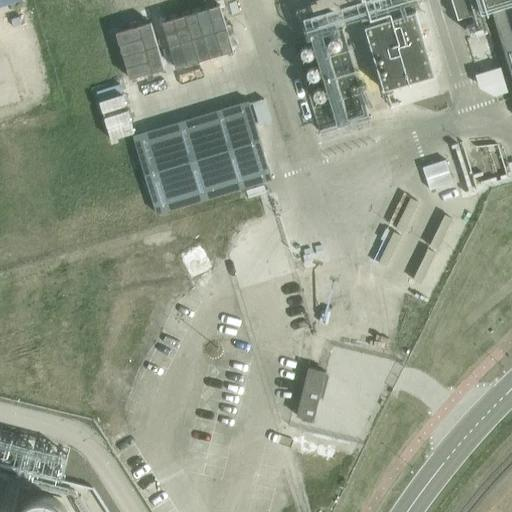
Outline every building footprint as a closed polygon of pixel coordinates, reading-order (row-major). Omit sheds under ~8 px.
[(511,0),(452,0),(458,19),(483,12),(496,8),(511,64),(511,0)] [(337,8),(307,17),(310,29),(330,23),(332,27),(341,24),(337,8)] [(416,14),(366,30),(385,94),(436,78),(416,14)] [(15,54),(0,58),(0,108),(29,99),(15,54)] [(337,111),(364,103),(350,54),(341,56),(346,72),(324,78),(330,99),(334,98),(337,111)] [(240,106),(124,139),(146,216),(262,183),(240,106)] [(326,372),(308,368),(297,416),(314,420),(326,372)] [(20,511),(69,511),(66,505),(60,499),(52,495),(43,494),(35,496),(27,501),(22,507),(20,511)]
